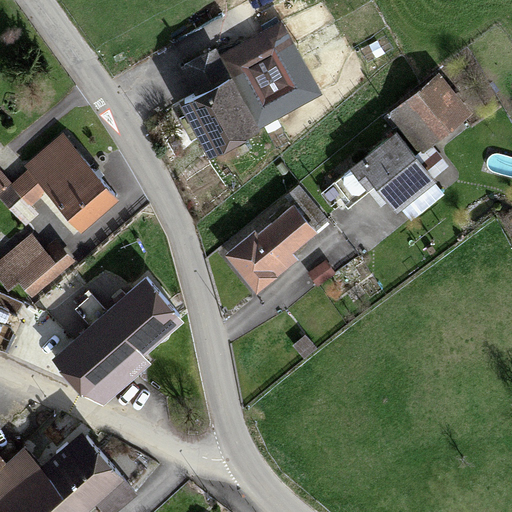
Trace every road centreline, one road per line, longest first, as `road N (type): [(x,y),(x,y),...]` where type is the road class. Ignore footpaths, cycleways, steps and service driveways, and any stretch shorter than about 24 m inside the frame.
road 1 (tertiary): [(247,469),(226,421),(170,207),(26,0)]
road 2 (residential): [(0,374),(163,450),(247,469)]
